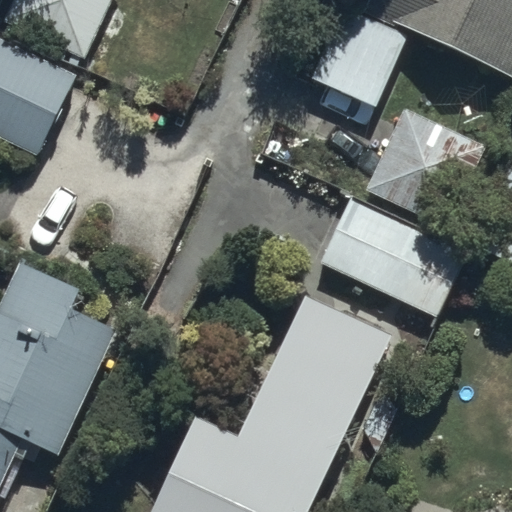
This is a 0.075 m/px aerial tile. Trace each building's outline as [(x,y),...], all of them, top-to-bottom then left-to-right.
[(12,0),(3,21),(88,61),(116,0),(12,0)] [(511,0),(365,0),(365,2),(511,74),(511,0)] [(339,6),(309,77),(377,106),(407,35),(339,6)] [(74,74),(0,38),(0,138),(35,155),(74,74)] [(488,145),(403,109),(368,190),(453,227),(488,145)] [(511,135),(466,235),(511,256),(511,135)] [(464,252),(347,195),(317,256),(434,313),(464,252)] [(0,486),(16,453),(29,459),(36,444),(60,454),(117,329),(73,309),(82,289),(21,261),(0,307),(0,486)] [(202,409),(151,511),(308,511),(395,334),(307,291),(240,427),(202,409)]
